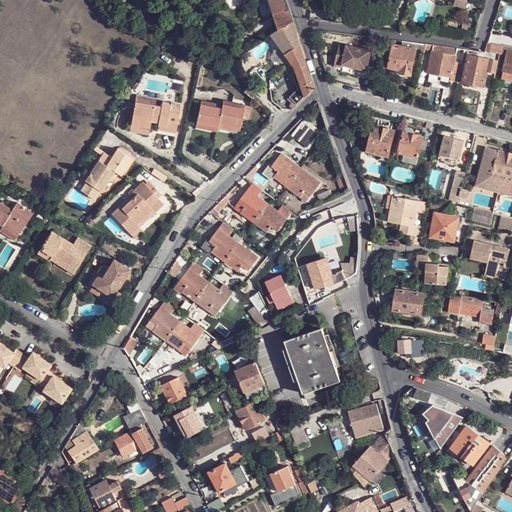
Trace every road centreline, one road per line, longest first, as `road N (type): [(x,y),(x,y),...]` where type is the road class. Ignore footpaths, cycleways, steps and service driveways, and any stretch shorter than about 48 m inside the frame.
road 1 (residential): [(321,89),(189,224),(117,350)]
road 2 (tertiary): [(386,379),(363,284),(366,220),(321,89)]
road 3 (residential): [(493,0),(483,36),(472,45),(301,21)]
road 4 (residential): [(511,138),(321,89)]
road 5 (residential): [(204,511),(117,350)]
road 6 (residential): [(109,364),(18,511)]
road 7 (tertiary): [(432,511),(386,379)]
road 8 (residential): [(386,379),(437,386),(511,422)]
road 9 (residential): [(0,291),(109,364)]
